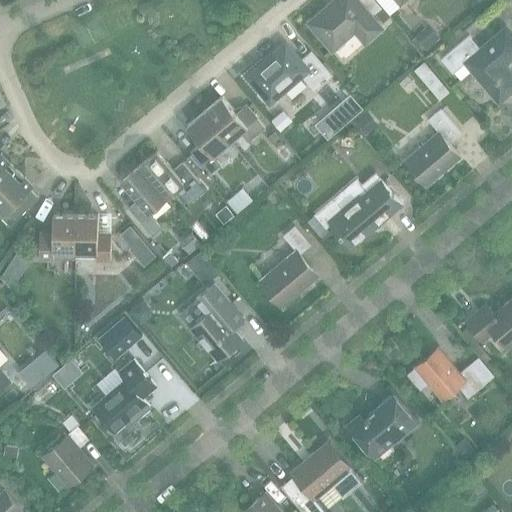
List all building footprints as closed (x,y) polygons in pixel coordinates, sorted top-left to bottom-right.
[(354,30),(365,42),(382,27),(358,0),(333,0),(308,22),(332,49),(354,30)] [(511,89),(511,74),(504,64),(511,57),(511,33),(506,26),(475,52),(464,38),(441,58),(453,72),(465,62),(498,101),(511,89)] [(311,51),(301,60),(285,42),(246,75),(269,103),(302,75),(314,88),(330,74),(311,51)] [(414,69),(439,98),(449,90),(424,60),(414,69)] [(204,110),(229,140),(240,131),(248,141),(265,127),(246,104),(236,112),(222,95),(204,110)] [(405,160),(425,184),(460,154),(449,142),(461,132),(441,107),(428,118),(439,131),(405,160)] [(286,120),(296,131),(309,120),(299,109),(286,120)] [(213,154),(229,140),(204,110),(187,125),(201,141),(191,149),(211,173),(221,164),(213,154)] [(156,150),(139,165),(165,196),(175,188),(181,195),(189,204),(206,189),(198,180),(182,161),(173,169),(156,150)] [(0,184),(16,168),(7,160),(4,162),(0,157),(0,184)] [(148,211),(165,196),(139,165),(121,180),(138,199),(128,207),(152,235),(162,227),(148,211)] [(16,168),(0,184),(0,207),(3,211),(0,214),(10,225),(38,196),(22,180),(25,177),(16,168)] [(333,199),(316,213),(326,225),(330,221),(350,244),(376,222),(377,224),(402,203),(381,179),(374,171),(361,183),(367,191),(358,198),(356,197),(341,209),(333,199)] [(251,176),(220,197),(229,211),(260,190),(251,176)] [(75,258),(75,214),(53,213),(53,231),(39,231),(39,259),(53,259),(53,258),(75,258)] [(75,214),(75,258),(75,256),(96,256),(96,260),(111,260),(111,232),(98,232),(98,214),(75,214)] [(260,280),(281,305),(317,274),(300,253),(310,244),(294,225),(283,235),(296,250),(260,280)] [(207,312),(190,326),(218,358),(242,338),(232,326),(243,317),(231,302),(214,282),(196,298),(207,312)] [(508,343),(511,339),(511,299),(495,314),(486,304),(468,319),(483,337),(494,327),(508,343)] [(141,335),(124,314),(98,336),(115,356),(141,335)] [(469,363),(459,371),(438,346),(407,372),(420,388),(428,381),(442,397),(457,384),(468,397),(485,382),(469,363)] [(108,394),(93,406),(114,430),(125,421),(125,420),(130,415),(133,419),(150,405),(142,396),(156,384),(134,358),(119,371),(126,378),(108,394)] [(0,388),(10,380),(0,367),(0,388)] [(51,392),(61,377),(48,368),(38,383),(51,392)] [(374,457),(417,421),(394,393),(363,418),(360,414),(347,424),(374,457)] [(43,453),(69,484),(92,464),(67,434),(43,453)] [(281,484),(280,484),(303,511),(327,511),(313,495),(330,482),(331,484),(342,497),(362,481),(351,468),(330,442),(308,461),(306,458),(290,471),(293,476),(282,485),(281,484)] [(0,511),(15,511),(20,508),(5,490),(0,493),(0,511)] [(281,511),(265,492),(253,502),(260,511),(281,511)]
